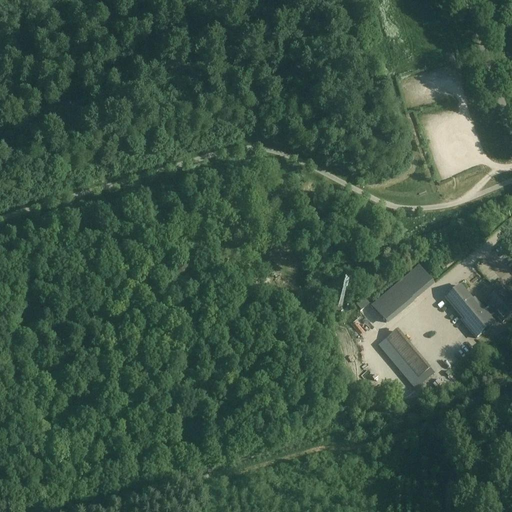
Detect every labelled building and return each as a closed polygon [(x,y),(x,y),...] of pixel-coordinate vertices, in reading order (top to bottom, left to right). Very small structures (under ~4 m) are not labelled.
[(400,313),(436,283),(423,268),(374,310),(384,321),(387,324),(400,313)] [(478,307),(461,287),(446,299),(463,320),(461,321),(476,339),(495,323),(490,317),(494,313),(502,323),(511,315),(511,297),(504,288),(486,303),(490,308),(485,312),(480,306),(478,307)] [(433,369),(398,328),(379,344),(414,385),(433,369)] [(393,389),(401,391),(402,384),(394,383),(393,389)] [(365,386),(355,388),(358,404),(368,402),(365,386)] [(397,403),(371,406),(372,414),(398,411),(397,403)]
